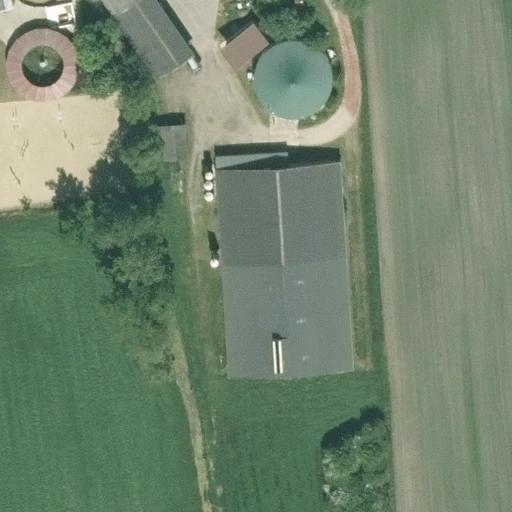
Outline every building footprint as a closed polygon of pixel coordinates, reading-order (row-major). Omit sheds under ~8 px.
[(184,45),(152,0),(97,0),(147,71),(184,45)] [(207,43),(222,66),(262,41),(247,17),(207,43)] [(0,57),(21,103),(82,75),(61,28),(42,36),(37,25),(0,41),(0,57)] [(258,96),(263,107),(272,116),(284,122),(296,124),(309,121),(320,115),(329,105),(334,93),(335,80),(331,67),(324,56),(313,48),(300,45),(286,45),(274,51),(264,59),(258,70),(256,83),(258,96)] [(181,121),(149,123),(151,158),(183,156),(181,121)] [(351,161),(225,170),(239,378),(365,370),(351,161)]
